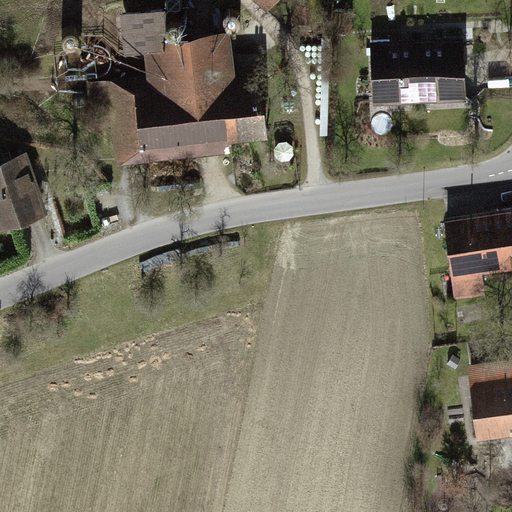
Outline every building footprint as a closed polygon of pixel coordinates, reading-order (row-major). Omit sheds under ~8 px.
[(320,0),(292,0),(293,18),(321,17),(320,0)] [(113,114),(118,166),(233,154),(231,138),(269,134),(262,68),(237,71),(232,27),(169,33),(166,5),(122,10),(126,48),(146,46),(148,73),(88,80),(92,117),(113,114)] [(464,33),(418,35),(422,100),(467,97),(464,33)] [(375,102),(422,100),(418,35),(372,38),(375,102)] [(263,53),(237,54),(238,68),(264,66),(263,53)] [(0,158),(0,226),(50,207),(27,148),(0,158)] [(511,206),(445,215),(456,301),(491,297),(488,270),(511,266),(511,206)] [(511,362),(472,367),(475,389),(511,384),(511,362)] [(511,384),(475,389),(480,431),(511,427),(511,384)]
